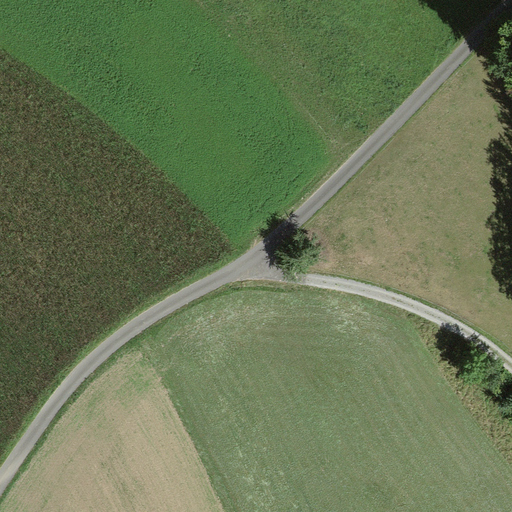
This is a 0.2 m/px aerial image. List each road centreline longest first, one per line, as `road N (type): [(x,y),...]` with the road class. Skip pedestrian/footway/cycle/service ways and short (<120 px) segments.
road 1 (track): [(511,2),(245,266)]
road 2 (track): [(245,266),(174,295),(82,359),(0,472)]
road 3 (track): [(245,266),(372,285),(420,306),(511,367)]
